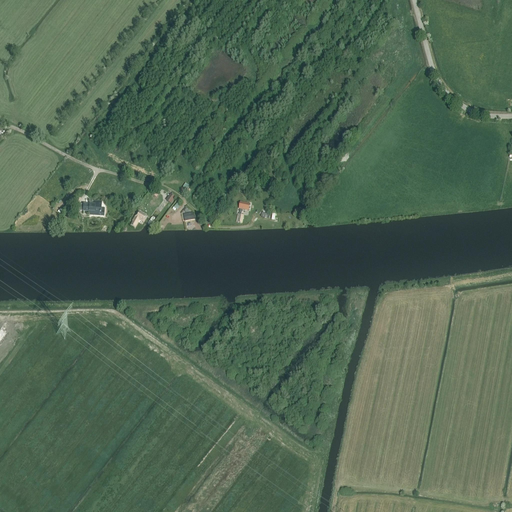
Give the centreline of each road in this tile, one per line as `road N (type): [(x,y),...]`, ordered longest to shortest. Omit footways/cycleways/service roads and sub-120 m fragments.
road 1 (unclassified): [(239,224),(207,222),(182,194),(86,164),(0,124)]
road 2 (unclassified): [(511,116),(470,110),(441,85),(413,0)]
